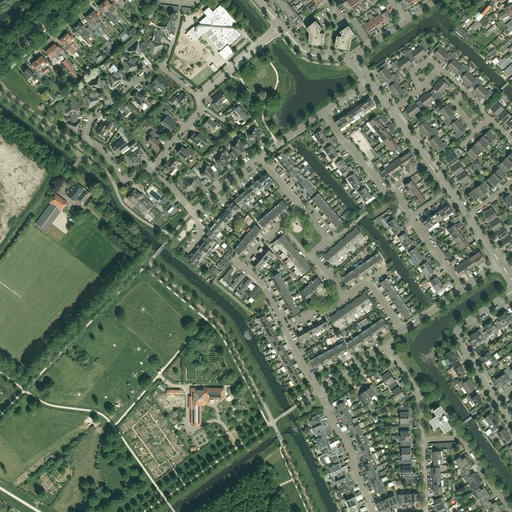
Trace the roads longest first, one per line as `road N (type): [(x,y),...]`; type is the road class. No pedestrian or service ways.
road 1 (residential): [(147,170),(124,182),(87,135),(92,119),(162,67)]
road 2 (residential): [(496,401),(457,330),(511,291)]
road 3 (tertiary): [(466,218),(391,111)]
road 4 (residential): [(511,511),(462,441),(422,441)]
